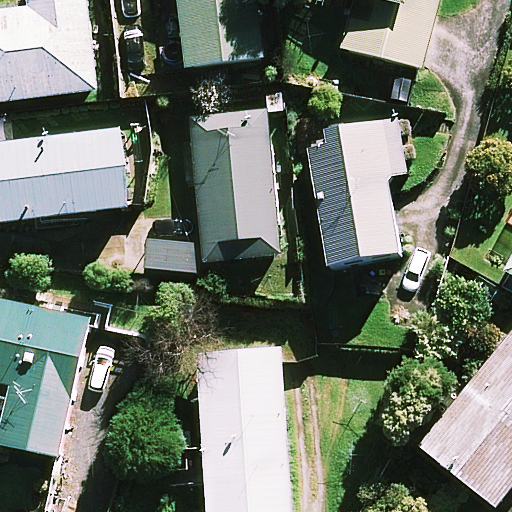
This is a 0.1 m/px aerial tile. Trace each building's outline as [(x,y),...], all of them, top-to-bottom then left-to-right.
[(0,109),(101,98),(90,0),(31,0),(33,17),(0,20),(0,109)] [(268,69),(260,0),(171,0),(173,19),(183,18),(189,77),(268,69)] [(352,0),(359,2),(345,56),(426,76),(445,0),(352,0)] [(145,216),(146,280),(204,279),(203,269),(283,267),(281,140),(268,141),(268,119),(199,120),(200,216),(145,216)] [(411,183),(402,128),(313,142),(335,278),(406,266),(393,186),(411,183)] [(0,232),(136,219),(128,140),(0,153),(0,232)] [(66,469),(97,329),(0,307),(0,390),(16,394),(2,455),(66,469)] [(511,347),(424,454),(494,511),(506,511),(511,505),(511,347)] [(295,511),(285,357),(203,362),(213,511),(295,511)]
